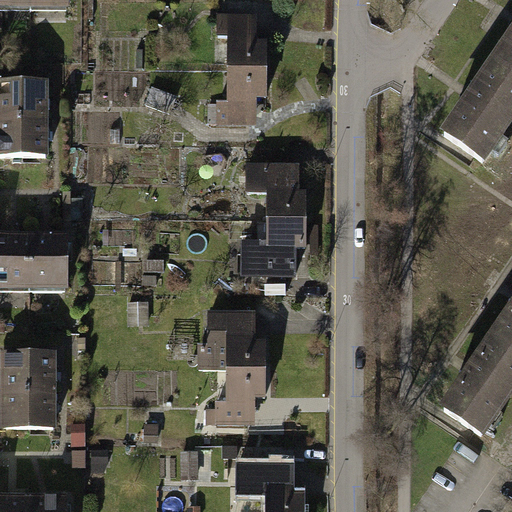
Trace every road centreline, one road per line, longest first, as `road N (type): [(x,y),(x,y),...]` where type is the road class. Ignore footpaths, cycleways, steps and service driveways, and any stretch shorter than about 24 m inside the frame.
road 1 (residential): [(355,0),(352,511)]
road 2 (unknown): [(353,101),(382,93),(409,71),(465,0)]
